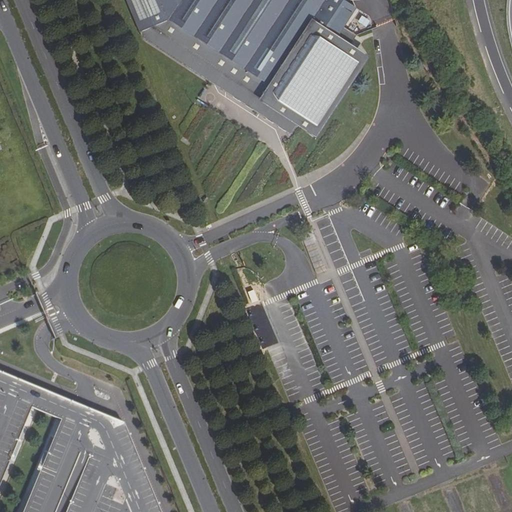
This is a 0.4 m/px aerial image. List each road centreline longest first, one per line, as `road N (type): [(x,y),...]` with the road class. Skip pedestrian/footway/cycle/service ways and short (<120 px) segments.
road 1 (tertiary): [(0,3),(83,207),(86,235)]
road 2 (tertiary): [(120,221),(22,0)]
road 3 (tertiary): [(234,511),(165,330)]
road 4 (tertiary): [(132,343),(149,364),(210,511)]
road 5 (tertiary): [(165,330),(186,296),(182,257),(155,228),(120,221)]
road 6 (tertiary): [(86,235),(69,258),(69,305),(92,333),(132,343)]
